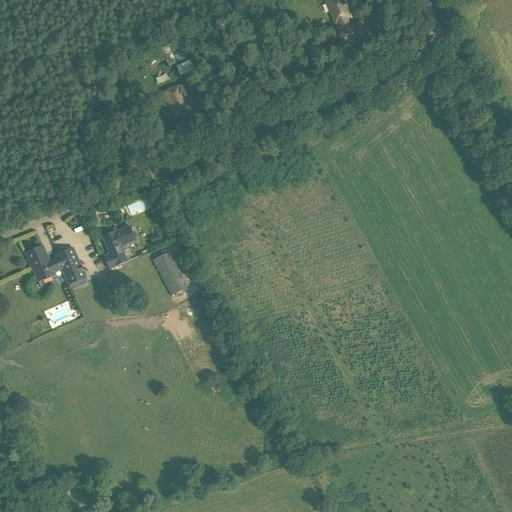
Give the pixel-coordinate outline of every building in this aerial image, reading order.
[(350,28),(346,20),(350,18),(342,0),(329,0),(325,2),(335,25),(343,43),(347,41),(348,43),(354,40),(354,41),(364,37),(359,24),(350,28)] [(178,42),(161,49),(168,67),(186,59),(178,42)] [(192,76),(186,78),(190,89),(197,87),(192,76)] [(188,99),(182,84),(173,88),(172,87),(167,90),(167,91),(164,92),(171,107),(169,107),(173,117),(181,114),(182,116),(197,109),(192,97),(188,99)] [(88,108),(99,104),(91,85),(80,89),(88,108)] [(132,238),(128,228),(113,234),(113,233),(102,238),(109,252),(119,248),(119,247),(122,246),(121,243),(132,238)] [(54,273),(62,269),(71,291),(87,284),(73,249),(48,260),(42,247),(25,254),(37,281),(54,273)] [(109,269),(121,265),(116,252),(104,257),(109,269)] [(172,256),(170,252),(155,260),(173,294),(188,287),(180,272),(186,269),(178,253),(172,256)]
